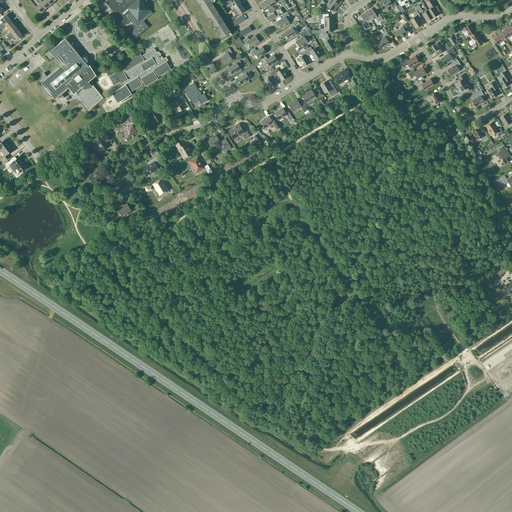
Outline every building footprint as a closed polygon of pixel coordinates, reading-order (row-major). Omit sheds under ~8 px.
[(44,10),(45,8),(38,0),(35,0),(38,3),(38,2),(39,4),(36,7),(39,10),(38,11),(41,14),(45,11),(44,10)] [(38,0),(45,8),(47,7),(48,8),(51,6),(46,0),(43,0),(42,1),(41,0),(40,0),(38,0)] [(125,25),(131,21),(134,25),(131,33),(135,38),(149,27),(143,21),(152,13),(148,8),(150,5),(145,0),(130,0),(130,1),(129,0),(106,0),(105,2),(106,3),(106,4),(107,4),(111,9),(110,10),(112,12),(113,11),(125,25)] [(196,0),(221,38),(230,32),(212,3),(215,0),(196,0)] [(236,10),(235,9),(242,5),(238,0),(237,0),(232,4),(232,5),(235,8),(231,10),(232,12),(236,10)] [(269,10),(271,13),(273,12),(266,0),(260,4),(264,11),(268,8),(269,10)] [(273,12),(275,10),(273,7),(273,8),(272,6),(276,4),(273,0),(265,0),(266,0),(273,12)] [(327,6),(334,12),(338,6),(329,0),(327,4),(323,1),(320,5),(325,9),(327,6)] [(387,7),(390,5),(392,7),(396,4),(392,0),(383,0),(378,3),(382,10),(383,11),(384,12),(385,12),(386,12),(387,11),(388,10),(388,9),(388,8),(387,7)] [(431,8),(427,10),(432,18),(437,15),(433,7),(435,6),(431,0),(429,0),(427,2),(431,8)] [(238,13),(234,16),(235,18),(239,15),(239,14),(245,10),(242,5),(235,9),(236,10),(238,13)] [(372,8),(366,12),(372,20),(375,18),(378,22),(383,19),(379,14),(376,15),(372,8)] [(414,17),(410,19),(416,28),(421,25),(417,18),(420,17),(417,10),(412,13),(414,17)] [(432,18),(427,10),(422,13),(427,21),(432,18)] [(287,12),(282,15),(283,18),(277,22),(281,28),(289,22),(287,19),(290,17),(287,12)] [(366,12),(361,15),(365,22),(362,24),(366,30),(370,27),(368,23),(372,20),(366,12)] [(404,23),(407,21),(401,13),(400,14),(396,16),(399,20),(401,19),(404,23)] [(1,23),(0,24),(0,27),(0,28),(10,19),(6,14),(0,19),(3,23),(2,24),(1,23)] [(326,14),(318,14),(318,19),(321,19),(321,24),(324,24),(334,24),(334,18),(328,18),(328,14),(326,14)] [(10,19),(0,28),(2,29),(4,27),(5,26),(8,29),(14,24),(10,19)] [(296,33),(294,30),(297,28),(296,26),(294,23),(289,26),(291,29),(284,33),(288,39),(296,33)] [(9,33),(6,35),(8,37),(18,29),(14,24),(8,29),(11,33),(9,34),(9,33)] [(319,29),(318,29),(318,31),(319,31),(319,33),(320,34),(326,34),(326,31),(335,31),(334,24),(324,24),(324,29),(319,29)] [(405,24),(401,26),(402,27),(393,33),(398,40),(407,34),(405,30),(408,28),(405,24)] [(464,34),(473,29),(470,24),(464,28),(466,31),(463,32),(464,34)] [(389,43),(387,40),(390,38),(383,27),(380,29),(382,33),(384,36),(376,41),(381,48),(389,43)] [(18,29),(8,37),(9,39),(12,37),(15,40),(16,39),(22,34),(18,29)] [(506,39),(508,37),(511,41),(511,40),(511,38),(506,29),(501,32),(502,33),(506,39)] [(305,31),(300,34),(302,37),(296,41),(299,47),(307,42),(305,38),(308,36),(305,31)] [(477,32),(475,33),(469,37),(471,39),(467,42),(469,44),(480,37),(477,32)] [(320,34),(320,38),(324,38),(326,41),(324,42),(329,51),(335,47),(330,39),(328,37),(326,37),(326,34),(320,34)] [(67,36),(55,46),(54,44),(48,49),(61,65),(59,67),(58,66),(47,76),(44,73),(44,74),(43,76),(43,77),(42,80),(41,81),(42,83),(42,85),(43,87),(43,89),(44,90),(45,92),(47,94),(48,95),(50,96),(51,96),(52,97),(54,97),(55,99),(57,98),(59,98),(60,98),(61,97),(63,97),(64,98),(64,97),(61,94),(67,89),(68,87),(74,94),(75,93),(76,92),(77,93),(76,94),(76,95),(76,94),(89,109),(88,110),(89,110),(103,98),(104,98),(103,97),(103,98),(90,83),(91,82),(89,83),(88,82),(96,75),(86,63),(87,62),(87,60),(86,58),(89,56),(83,54),(83,57),(81,58),(72,47),(74,45),(67,36)] [(255,36),(249,40),(247,37),(242,40),(246,45),(249,43),(251,47),(259,41),(255,36)] [(456,44),(456,43),(452,36),(448,39),(452,45),(451,45),(452,47),(456,44)] [(503,45),(498,36),(493,39),(497,45),(500,43),(501,46),(503,45)] [(480,37),(469,44),(470,46),(474,44),(475,47),(483,42),(480,37)] [(440,41),(432,46),(436,51),(439,48),(440,50),(441,52),(448,48),(445,42),(444,43),(443,41),(440,42),(440,41)] [(262,47),(256,51),(254,48),(249,51),(253,56),(256,54),(258,58),(266,52),(262,47)] [(305,50),(308,55),(311,53),(315,59),(321,56),(316,48),(312,50),(310,47),(305,50)] [(171,69),(166,61),(165,60),(164,60),(160,54),(158,55),(154,48),(142,56),(139,52),(135,55),(121,63),(124,68),(109,77),(116,89),(111,92),(117,102),(120,100),(121,101),(128,97),(127,96),(131,93),(130,92),(142,84),(143,83),(145,86),(158,79),(155,75),(157,74),(158,77),(171,69)] [(229,48),(224,52),(226,54),(220,58),(223,64),(231,59),(229,55),(232,53),(229,48)] [(452,48),(446,51),(448,54),(440,59),(444,65),(452,59),(450,56),(455,53),(452,48)] [(309,63),(305,57),(308,55),(305,50),(300,53),(302,56),(299,58),(304,66),(309,63)] [(256,62),(259,65),(263,63),(264,64),(267,63),(269,66),(277,61),(273,55),(267,59),(265,56),(261,59),(256,62)] [(415,56),(408,61),(406,59),(400,62),(403,67),(408,64),(410,68),(419,62),(415,56)] [(238,59),(233,62),(235,64),(228,68),(232,74),(240,69),(238,65),(241,63),(238,59)] [(457,60),(451,63),(453,66),(447,70),(451,76),(459,71),(457,67),(460,65),(457,60)] [(413,70),(408,73),(411,78),(415,75),(418,81),(423,78),(422,76),(426,73),(422,67),(415,72),(413,70)] [(244,74),(237,78),(241,84),(249,79),(247,75),(250,73),(247,68),(242,72),(244,74)] [(275,76),(278,74),(282,80),(287,77),(282,69),(279,71),(277,68),(272,71),(275,76)] [(345,70),(335,76),(339,83),(349,77),(345,70)] [(276,84),(272,78),(275,76),(272,71),(267,74),(269,77),(265,80),(270,88),(276,84)] [(502,78),(498,80),(503,88),(509,84),(506,79),(508,77),(505,71),(500,74),(502,78)] [(466,82),(465,80),(467,79),(464,74),(458,77),(460,80),(454,84),(455,84),(457,87),(456,88),(466,82)] [(430,79),(423,84),(421,81),(416,84),(419,89),(423,87),(425,90),(433,85),(430,79)] [(333,86),(330,87),(326,81),(320,85),(325,93),(329,91),(332,96),(337,92),(333,86)] [(470,84),(468,85),(466,82),(456,88),(457,88),(460,92),(465,89),(467,92),(472,88),(470,84)] [(490,88),(486,90),(492,98),(498,95),(494,90),(497,88),(494,82),(488,85),(490,88)] [(204,93),(201,94),(200,93),(201,93),(200,90),(199,90),(198,89),(197,89),(193,83),(183,89),(189,100),(190,99),(193,104),(199,100),(201,104),(208,100),(204,93)] [(318,90),(313,93),(311,90),(307,93),(307,94),(302,97),(306,103),(315,98),(316,100),(322,96),(318,90)] [(484,101),(483,100),(486,98),(481,90),(473,95),(473,96),(472,96),(473,97),(473,98),(474,100),(472,101),(475,107),(484,101)] [(436,92),(434,94),(432,91),(426,95),(430,100),(431,99),(435,105),(442,101),(436,92)] [(182,105),(183,104),(178,97),(174,99),(173,98),(171,93),(164,98),(166,102),(171,99),(172,101),(171,101),(176,108),(177,108),(179,112),(184,109),(182,105)] [(302,101),(299,102),(297,99),(288,105),(293,112),(301,107),(304,112),(308,110),(302,101)] [(153,112),(150,115),(155,123),(161,119),(156,111),(159,109),(155,104),(150,107),(153,112)] [(290,120),(291,123),(294,121),(288,111),(285,113),(282,108),(274,113),(279,120),(287,115),(290,120)] [(133,121),(135,119),(129,109),(121,113),(123,117),(127,115),(130,118),(122,123),(124,126),(122,126),(119,128),(122,132),(125,130),(128,136),(134,132),(133,130),(134,129),(138,135),(142,132),(141,130),(139,129),(137,127),(133,121)] [(511,119),(510,121),(506,114),(499,118),(505,126),(511,122),(511,123),(511,119)] [(274,119),(272,121),(269,117),(261,122),(265,128),(273,123),(276,129),(279,127),(274,119)] [(492,122),(486,126),(489,131),(487,132),(490,136),(492,135),(493,134),(495,133),(498,137),(503,134),(500,128),(497,130),(492,122)] [(238,125),(229,130),(228,129),(234,140),(235,139),(234,138),(242,134),(245,139),(250,136),(245,128),(244,128),(245,130),(243,131),(238,123),(238,124),(238,125)] [(485,133),(482,135),(477,127),(471,131),(474,135),(472,136),(472,137),(474,140),(475,140),(477,139),(477,140),(481,137),(484,142),(489,139),(485,133)] [(101,151),(108,147),(105,141),(109,138),(106,133),(97,138),(98,141),(96,142),(101,151)] [(257,134),(253,136),(255,140),(251,143),(253,146),(261,141),(257,134)] [(225,138),(220,141),(217,136),(214,138),(213,137),(207,141),(210,145),(213,143),(216,149),(221,146),(224,152),(231,148),(225,138)] [(9,145),(4,139),(0,142),(0,150),(1,151),(9,145)] [(186,144),(184,145),(181,141),(174,146),(176,150),(178,149),(183,157),(192,152),(186,144)] [(6,155),(13,150),(9,145),(1,151),(4,155),(0,158),(3,162),(8,158),(6,155)] [(504,157),(507,155),(502,147),(499,149),(501,151),(493,156),(499,167),(507,162),(504,157)] [(161,172),(164,171),(161,166),(158,168),(156,164),(160,161),(156,156),(149,161),(150,164),(141,169),(146,176),(155,171),(157,175),(161,172)] [(15,157),(5,164),(7,166),(10,164),(14,170),(17,168),(20,172),(26,167),(20,160),(18,158),(16,159),(15,157)] [(197,157),(191,161),(196,170),(199,169),(200,170),(204,167),(197,157)] [(79,164),(80,167),(85,164),(86,164),(91,166),(93,160),(88,159),(79,164)] [(207,164),(204,166),(209,174),(212,172),(207,164)] [(103,179),(99,171),(88,176),(88,177),(89,176),(94,184),(93,185),(103,179)] [(511,175),(506,179),(504,176),(498,180),(502,186),(508,182),(511,187),(511,186),(511,175)] [(161,179),(153,184),(154,185),(152,186),(151,186),(146,187),(146,191),(152,189),(155,187),(157,191),(156,191),(159,195),(159,194),(160,194),(168,190),(161,179)] [(121,215),(124,213),(125,215),(132,211),(127,203),(121,207),(121,206),(117,208),(121,215)] [(511,281),(503,286),(508,294),(511,291),(511,281)]
